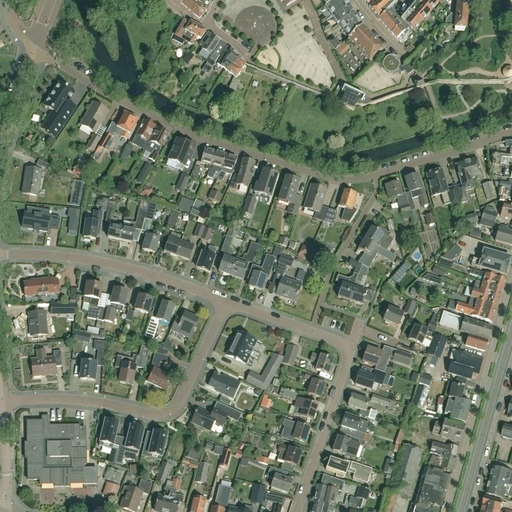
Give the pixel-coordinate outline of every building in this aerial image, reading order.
[(183,0),(180,3),(186,8),(199,19),(207,10),(205,9),(194,0),(183,0)] [(335,0),(326,6),(325,6),(337,25),(338,24),(345,20),(354,14),(345,0),(335,0)] [(374,13),(386,0),(374,0),(369,7),(374,13)] [(395,0),(386,0),(374,13),(379,19),(397,1),(395,0)] [(417,0),(417,1),(430,13),(438,3),(434,0),(417,0)] [(379,19),(378,19),(391,34),(397,40),(405,31),(404,31),(408,27),(400,21),(401,20),(391,9),(392,9),(398,3),(397,1),(379,19)] [(430,13),(417,1),(409,11),(422,22),(430,13)] [(468,5),(456,4),(455,18),(455,26),(454,28),(466,29),(468,5)] [(401,20),(400,21),(408,27),(414,32),(422,22),(409,11),(401,20)] [(345,20),(338,24),(348,38),(362,25),(354,14),(345,20)] [(445,26),(455,26),(455,18),(450,14),(445,19),(445,26)] [(184,21),(173,41),(182,46),(185,42),(192,45),(197,38),(200,40),(206,32),(200,28),(190,23),(190,24),(184,21)] [(328,24),(322,28),(323,33),(324,34),(331,29),(328,24)] [(348,38),(364,55),(370,61),(383,47),(362,26),(362,25),(348,38)] [(199,46),(203,48),(202,50),(210,56),(220,42),(208,34),(199,46)] [(334,51),(340,46),(334,38),(328,42),(334,51)] [(215,63),(219,57),(226,46),(221,43),(210,59),(215,63)] [(406,49),(409,54),(414,49),(411,45),(406,49)] [(238,58),(231,49),(226,46),(219,57),(221,58),(217,65),(221,67),(225,71),(238,58)] [(189,53),(182,61),(187,65),(194,57),(191,55),(195,51),(192,48),(189,53)] [(391,56),(390,57),(389,57),(387,57),(386,58),(385,59),(384,60),(383,61),(383,63),(383,64),(383,66),(383,67),(389,73),(390,73),(391,73),(392,73),(394,73),(395,72),(396,72),(397,71),(398,70),(401,74),(405,72),(408,76),(413,72),(406,62),(402,66),(391,56)] [(245,66),(238,58),(225,71),(236,78),(245,66)] [(215,63),(210,59),(206,65),(211,68),(215,63)] [(503,77),(507,80),(511,80),(511,79),(511,68),(511,67),(505,67),(503,70),(502,74),(503,77)] [(235,91),(239,81),(232,79),(229,89),(235,91)] [(414,83),(416,89),(418,88),(424,87),(422,80),(414,83)] [(51,112),(40,129),(55,139),(76,108),(69,103),(75,93),(71,91),(72,89),(64,83),(63,85),(59,82),(42,107),(51,112)] [(344,87),(341,92),(346,94),(342,103),(352,108),(354,105),(365,106),(372,103),(363,99),(364,97),(344,87)] [(93,104),(93,103),(80,125),(95,134),(108,112),(100,108),(100,109),(93,105),(93,104)] [(127,141),(130,135),(137,120),(131,117),(131,116),(129,115),(127,114),(126,115),(124,114),(117,128),(123,131),(120,137),(127,141)] [(136,135),(131,144),(138,147),(138,146),(144,148),(155,127),(144,121),(136,136),(136,135)] [(150,155),(148,159),(155,163),(159,157),(157,156),(161,148),(168,134),(157,128),(145,152),(150,155)] [(33,136),(28,133),(25,138),(30,142),(33,136)] [(106,134),(98,148),(103,151),(111,137),(106,134)] [(93,136),(85,149),(92,153),(100,140),(93,136)] [(177,140),(165,166),(176,170),(177,169),(182,171),(183,167),(184,167),(189,156),(191,157),(196,146),(186,141),(185,143),(177,140)] [(127,146),(119,161),(125,164),(133,149),(127,146)] [(511,147),(510,148),(509,156),(495,154),(492,155),(492,165),(505,167),(511,168),(511,147)] [(212,167),(216,152),(205,149),(201,164),(211,167),(207,177),(212,167)] [(226,155),(216,152),(212,167),(207,177),(212,179),(215,172),(220,175),(217,180),(222,170),(226,155)] [(222,170),(217,180),(222,182),(225,174),(232,176),(237,158),(226,155),(222,170)] [(36,166),(47,172),(50,166),(39,160),(36,166)] [(235,190),(236,186),(248,189),(255,164),(242,160),(238,177),(234,175),(228,188),(235,190)] [(466,163),(471,179),(476,178),(477,180),(482,178),(477,160),(466,163)] [(77,161),(72,170),(81,175),(86,167),(77,161)] [(145,163),(134,181),(141,185),(151,167),(145,163)] [(456,166),(460,182),(453,184),(459,204),(466,202),(463,192),(474,189),(471,179),(466,163),(456,166)] [(511,168),(505,167),(503,178),(509,179),(511,179),(511,168)] [(42,171),(26,169),(22,194),(38,197),(42,171)] [(273,174),(263,171),(259,185),(256,184),(254,193),(270,198),(278,175),(277,175),(277,176),(272,175),(273,174)] [(452,207),(459,204),(453,184),(446,186),(442,171),(426,175),(433,197),(448,192),(452,207)] [(175,191),(182,194),(189,178),(182,175),(175,191)] [(405,194),(407,200),(419,197),(421,207),(428,205),(423,187),(420,187),(417,176),(405,179),(409,193),(405,194)] [(286,178),(278,201),(290,205),(287,213),(296,216),(302,199),(295,197),(299,182),(286,178)] [(511,179),(509,179),(508,184),(499,182),(498,188),(511,190),(511,179)] [(496,198),(492,182),(482,184),(486,201),(496,198)] [(407,200),(405,194),(402,195),(398,183),(385,187),(389,200),(397,198),(401,215),(402,215),(403,219),(409,217),(408,213),(410,212),(407,200)] [(326,191),(311,186),(304,209),(315,212),(313,219),(323,222),(329,209),(321,207),(326,191)] [(148,199),(151,191),(143,187),(139,195),(148,199)] [(511,190),(498,188),(498,189),(499,189),(498,197),(499,197),(498,202),(504,203),(504,198),(511,199),(511,190)] [(223,196),(211,191),(208,199),(219,204),(223,196)] [(357,211),(352,208),(356,195),(344,191),(338,207),(344,209),(341,221),(349,223),(357,211)] [(48,193),(47,202),(66,204),(67,194),(48,193)] [(120,241),(123,228),(115,226),(117,220),(112,219),(116,197),(110,195),(104,224),(110,225),(107,238),(120,241)] [(251,216),(256,200),(247,197),(242,214),(251,216)] [(102,199),(100,211),(106,212),(108,200),(102,199)] [(192,204),(181,199),(176,210),(188,214),(192,204)] [(129,229),(123,228),(120,241),(132,243),(135,230),(141,232),(143,220),(144,220),(149,204),(148,204),(148,205),(140,203),(135,224),(130,223),(129,229)] [(149,204),(144,220),(152,222),(156,205),(149,204)] [(511,219),(511,206),(503,204),(500,217),(511,219)] [(193,207),(190,214),(198,218),(201,211),(193,207)] [(25,214),(22,229),(33,230),(33,231),(34,231),(38,231),(38,232),(39,232),(39,231),(46,233),(47,229),(58,230),(60,218),(49,217),(49,213),(51,213),(51,212),(27,208),(27,209),(26,214),(25,214)] [(68,229),(77,231),(80,211),(69,209),(68,217),(70,218),(68,229)] [(336,211),(329,209),(323,222),(332,225),(336,211)] [(481,220),(495,223),(497,214),(484,210),(481,220)] [(93,222),(86,221),(83,238),(95,240),(97,230),(100,230),(102,214),(94,213),(93,222)] [(427,227),(435,224),(432,214),(424,217),(427,227)] [(465,218),(467,228),(477,226),(475,216),(465,218)] [(167,230),(174,232),(178,220),(171,217),(167,230)] [(481,220),(479,226),(492,229),(490,233),(497,235),(495,242),(511,246),(511,233),(498,230),(493,229),(495,223),(481,220)] [(206,228),(201,240),(208,242),(212,229),(217,231),(219,224),(208,221),(206,228)] [(201,240),(206,228),(197,225),(193,237),(201,240)] [(230,276),(237,258),(236,258),(235,261),(230,259),(233,252),(228,250),(232,239),(235,240),(237,232),(244,235),(245,233),(230,227),(227,237),(226,236),(221,252),(224,255),(224,257),(218,272),(230,276)] [(365,239),(386,252),(394,240),(393,239),(395,237),(394,231),(389,232),(388,233),(384,230),(382,235),(371,228),(365,239)] [(472,229),(470,236),(479,238),(480,231),(472,229)] [(153,231),(151,238),(146,236),(142,250),(155,254),(159,240),(158,240),(160,233),(153,231)] [(176,257),(183,238),(177,235),(175,241),(169,239),(164,253),(176,257)] [(183,238),(176,257),(189,261),(193,247),(186,245),(188,239),(183,238)] [(287,247),(289,240),(280,238),(278,245),(287,247)] [(460,238),(459,246),(467,247),(468,239),(460,238)] [(386,252),(365,239),(358,250),(364,253),(362,257),(372,263),(377,255),(393,263),(395,257),(386,252)] [(237,258),(230,276),(242,281),(248,264),(252,264),(253,262),(255,263),(257,258),(254,258),(259,246),(251,243),(246,256),(244,256),(242,260),(237,258)] [(461,252),(455,245),(441,259),(451,262),(461,252)] [(306,257),(309,250),(302,246),(299,253),(297,253),(296,256),(305,261),(307,257),(306,257)] [(209,247),(206,255),(202,253),(197,268),(209,273),(214,258),(213,258),(216,250),(209,247)] [(247,280),(250,282),(248,287),(261,292),(266,279),(268,280),(275,261),(277,262),(282,249),(276,247),(272,258),(266,256),(261,269),(252,266),(247,280)] [(311,251),(307,259),(313,262),(317,253),(311,251)] [(505,277),(511,259),(484,251),(480,261),(473,259),(471,266),(490,272),(490,274),(498,276),(498,274),(505,277)] [(273,283),(279,285),(276,295),(296,302),(301,286),(282,279),(286,268),(290,269),(293,260),(280,256),(277,265),(279,265),(273,283)] [(359,272),(361,266),(361,265),(361,266),(351,259),(348,265),(354,269),(359,272)] [(441,260),(439,265),(449,269),(451,263),(441,260)] [(358,275),(349,302),(361,306),(363,301),(370,303),(372,298),(375,299),(377,294),(366,291),(366,292),(359,289),(363,277),(365,278),(368,269),(361,266),(358,275)] [(401,266),(390,279),(395,284),(407,270),(401,266)] [(432,273),(443,278),(446,271),(434,267),(432,273)] [(470,270),(469,275),(484,279),(483,283),(503,289),(505,281),(470,270)] [(349,302),(358,275),(353,273),(352,277),(348,279),(337,275),(335,282),(338,283),(336,289),(340,290),(338,298),(343,299),(342,301),(348,303),(349,301),(349,302)] [(427,274),(425,280),(436,285),(439,286),(441,280),(438,279),(427,274)] [(455,274),(454,282),(461,283),(463,275),(455,274)] [(38,282),(32,282),(23,283),(25,297),(52,295),(60,294),(58,279),(51,280),(51,279),(38,280),(38,282)] [(475,281),(472,290),(500,299),(503,289),(483,283),(475,281)] [(84,297),(83,304),(89,305),(87,318),(102,322),(104,309),(97,308),(99,300),(100,300),(102,286),(101,286),(101,284),(100,284),(100,283),(89,282),(89,284),(86,283),(86,285),(85,285),(83,292),(85,293),(84,297)] [(104,309),(102,322),(113,324),(116,311),(121,313),(122,307),(123,307),(127,292),(114,289),(111,304),(109,310),(104,309)] [(471,289),(468,298),(470,299),(497,307),(500,299),(472,290),(471,289)] [(152,300),(139,296),(134,311),(148,315),(152,300)] [(470,299),(468,307),(494,315),(497,307),(470,299)] [(415,304),(408,301),(403,314),(410,317),(415,304)] [(151,317),(144,337),(153,340),(159,321),(169,324),(172,316),(173,316),(177,307),(169,304),(169,305),(162,303),(159,310),(156,319),(151,317)] [(458,304),(455,312),(491,324),(494,315),(468,307),(458,304)] [(75,305),(69,305),(51,305),(51,316),(76,315),(75,305)] [(390,323),(398,327),(403,315),(389,308),(383,321),(385,322),(385,323),(389,325),(390,323)] [(128,311),(125,321),(131,322),(134,313),(128,311)] [(39,340),(39,336),(47,336),(45,312),(28,314),(31,337),(31,341),(39,340)] [(462,333),(488,341),(492,328),(472,323),(443,313),(439,325),(460,331),(459,333),(462,334),(462,333)] [(181,321),(176,319),(171,330),(189,339),(198,320),(185,314),(181,321)] [(427,328),(426,332),(415,327),(409,340),(421,345),(424,339),(430,342),(433,336),(432,335),(433,332),(434,332),(437,325),(429,322),(427,328)] [(77,333),(75,341),(89,344),(91,336),(77,333)] [(237,333),(227,356),(245,365),(256,342),(237,333)] [(462,333),(462,334),(468,336),(465,346),(485,352),(488,341),(462,333)] [(426,354),(439,359),(447,340),(435,334),(426,354)] [(82,362),(80,380),(95,382),(96,367),(102,367),(106,343),(94,341),(93,350),(98,351),(96,363),(82,362)] [(284,359),(282,364),(293,368),(299,349),(288,346),(284,358),(284,359)] [(117,357),(114,368),(122,370),(119,383),(131,386),(135,367),(144,369),(149,349),(141,347),(139,357),(133,356),(132,360),(117,357)] [(367,349),(363,362),(376,367),(375,371),(383,373),(389,375),(391,370),(385,368),(389,357),(367,349)] [(37,359),(30,360),(32,378),(33,378),(40,377),(56,375),(55,368),(62,367),(61,356),(60,352),(53,352),(53,358),(45,358),(44,351),(36,351),(37,359)] [(396,352),(394,358),(399,360),(398,363),(408,366),(411,357),(396,352)] [(482,359),(458,352),(455,361),(451,360),(447,374),(457,377),(466,380),(470,381),(472,373),(478,375),(482,359)] [(150,374),(152,374),(148,383),(165,391),(171,379),(158,373),(160,363),(165,364),(167,357),(154,354),(150,374)] [(330,368),(333,360),(320,356),(320,357),(312,354),(309,362),(317,365),(315,370),(328,375),(328,373),(330,373),(332,369),(330,368)] [(250,372),(245,383),(265,392),(266,392),(266,391),(267,390),(274,376),(275,375),(277,372),(284,359),(284,358),(273,355),(261,377),(250,372)] [(381,387),(385,375),(374,371),(372,377),(359,373),(355,385),(371,391),(373,385),(381,387)] [(310,382),(312,375),(305,373),(303,380),(310,382)] [(232,399),(240,384),(223,376),(223,378),(214,374),(208,387),(216,390),(215,392),(232,399)] [(417,385),(419,378),(411,375),(409,383),(417,385)] [(432,379),(422,375),(418,386),(428,389),(432,379)] [(465,385),(466,380),(457,377),(455,382),(465,385)] [(324,385),(312,381),(308,394),(320,399),(324,385)] [(451,385),(448,398),(454,400),(454,399),(461,401),(464,388),(451,385)] [(428,389),(418,386),(411,408),(421,411),(428,389)] [(279,396),(294,401),(296,395),(281,390),(279,396)] [(351,395),(348,406),(360,410),(358,416),(374,421),(377,412),(371,410),(370,412),(366,411),(369,401),(351,395)] [(390,401),(372,395),(370,402),(387,408),(386,412),(391,414),(395,404),(390,402),(390,401)] [(221,397),(219,402),(228,406),(230,402),(221,397)] [(293,414),(300,417),(312,421),(317,406),(298,399),(293,414)] [(447,401),(444,415),(447,416),(447,415),(450,415),(449,420),(464,424),(470,404),(461,401),(454,399),(454,400),(453,404),(450,404),(450,402),(447,401)] [(195,415),(191,424),(210,432),(214,423),(222,427),(226,418),(237,423),(241,415),(227,408),(224,414),(214,409),(211,416),(198,410),(196,413),(195,413),(194,415),(195,415)] [(405,435),(420,437),(423,420),(438,423),(439,420),(422,417),(422,414),(410,412),(405,435)] [(345,415),(341,427),(350,430),(347,437),(362,442),(366,429),(364,429),(366,422),(345,415)] [(105,420),(98,446),(112,449),(108,464),(114,466),(114,464),(121,438),(115,437),(118,424),(105,420)] [(284,420),(282,426),(287,428),(284,439),(292,442),(293,440),(304,443),(309,429),(297,425),(284,420)] [(83,469),(83,465),(86,465),(86,450),(85,450),(85,428),(79,428),(79,426),(49,426),(49,422),(27,422),(27,443),(24,443),(25,459),(27,459),(27,480),(39,480),(39,485),(54,485),(54,487),(69,487),(69,485),(96,484),(96,469),(83,469)] [(121,438),(114,464),(121,466),(125,453),(137,456),(143,430),(130,426),(127,440),(121,438)] [(511,427),(505,426),(502,438),(511,440),(511,427)] [(398,453),(400,444),(404,433),(403,433),(404,431),(400,430),(396,443),(393,452),(398,453)] [(144,444),(141,456),(160,461),(166,435),(153,432),(150,445),(144,444)] [(337,437),(333,451),(345,456),(345,455),(355,459),(360,446),(350,442),(337,437)] [(280,453),(277,461),(284,463),(294,467),(294,466),(297,467),(301,453),(289,449),(280,446),(278,452),(280,453)] [(453,459),(455,450),(432,446),(430,455),(453,459)] [(400,448),(390,495),(385,493),(380,511),(391,511),(395,495),(412,499),(421,453),(400,448)] [(224,450),(219,467),(226,469),(231,452),(224,450)] [(195,453),(192,460),(198,462),(201,456),(195,453)] [(497,464),(509,467),(511,459),(499,455),(497,464)] [(257,457),(255,463),(267,466),(269,460),(257,457)] [(189,468),(196,470),(198,464),(183,458),(182,462),(190,465),(189,468)] [(330,460),(327,469),(337,473),(337,475),(344,478),(345,475),(346,476),(348,471),(356,474),(354,479),(368,484),(372,469),(352,462),(351,467),(330,460)] [(157,481),(164,484),(170,466),(162,464),(157,481)] [(203,485),(208,466),(200,464),(195,483),(203,485)] [(279,477),(281,472),(270,468),(267,478),(274,480),(271,488),(287,494),(291,482),(279,477)] [(491,471),(489,476),(491,477),(490,482),(511,487),(511,472),(494,468),(493,471),(491,471)] [(104,481),(115,485),(119,475),(107,471),(104,481)] [(323,504),(330,478),(323,475),(320,487),(317,486),(313,502),(323,504)] [(330,478),(323,504),(334,507),(338,491),(342,493),(344,483),(330,478)] [(124,496),(120,508),(131,511),(135,511),(142,494),(148,496),(152,484),(141,480),(137,491),(127,488),(123,487),(120,494),(124,496)] [(172,483),(164,511),(176,511),(179,503),(181,504),(183,497),(174,495),(175,490),(177,491),(179,481),(174,480),(173,480),(172,483)] [(423,511),(441,511),(449,481),(443,480),(442,484),(424,480),(417,511),(423,511)] [(155,511),(164,511),(172,483),(167,482),(163,498),(157,496),(154,511),(155,511)] [(511,487),(490,482),(487,495),(505,500),(506,496),(511,497),(511,487)] [(115,500),(119,488),(107,483),(102,496),(115,500)] [(254,486),(250,502),(261,504),(265,489),(254,486)] [(212,507),(210,511),(223,511),(224,511),(225,511),(231,490),(219,487),(214,508),(212,507)] [(276,497),(274,504),(284,506),(286,499),(276,497)] [(202,511),(205,500),(193,498),(190,511),(202,511)] [(486,498),(482,510),(488,511),(510,511),(511,511),(505,510),(504,511),(502,511),(500,511),(503,502),(486,498)] [(357,508),(363,510),(366,501),(360,500),(357,508)] [(321,511),(323,504),(313,502),(310,511),(321,511)]
